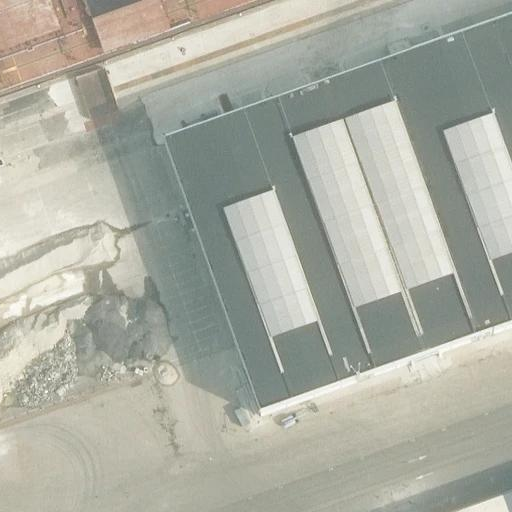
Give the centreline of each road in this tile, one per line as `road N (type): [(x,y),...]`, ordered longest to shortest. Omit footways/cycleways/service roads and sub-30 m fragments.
road 1 (unknown): [(0,202),(340,103),(511,40)]
road 2 (unknown): [(511,441),(309,511)]
